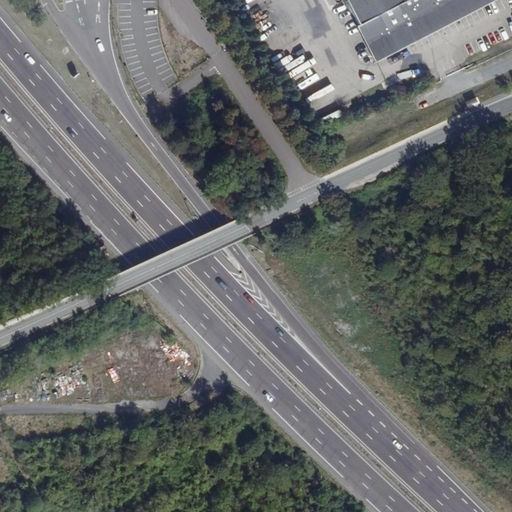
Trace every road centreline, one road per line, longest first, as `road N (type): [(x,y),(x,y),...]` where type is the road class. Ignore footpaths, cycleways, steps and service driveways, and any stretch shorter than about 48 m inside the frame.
road 1 (motorway): [(409,466),(254,316),(0,28)]
road 2 (motorway): [(0,96),(395,511)]
road 3 (tertiary): [(511,103),(0,336)]
road 4 (motorway): [(409,466),(106,83)]
